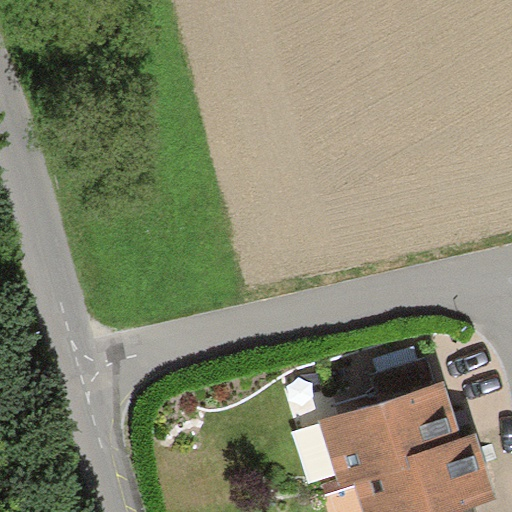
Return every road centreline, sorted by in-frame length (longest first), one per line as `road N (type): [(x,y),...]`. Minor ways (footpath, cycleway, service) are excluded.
road 1 (residential): [(74,374),(501,272)]
road 2 (residential): [(0,122),(74,374)]
road 3 (residential): [(74,374),(113,511)]
